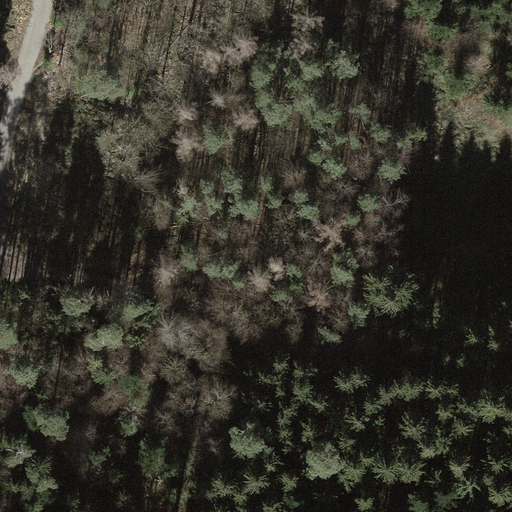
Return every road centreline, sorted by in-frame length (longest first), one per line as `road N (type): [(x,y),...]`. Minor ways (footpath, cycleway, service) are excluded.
road 1 (track): [(511,373),(321,354),(108,281),(53,271),(0,276)]
road 2 (track): [(0,187),(36,0)]
